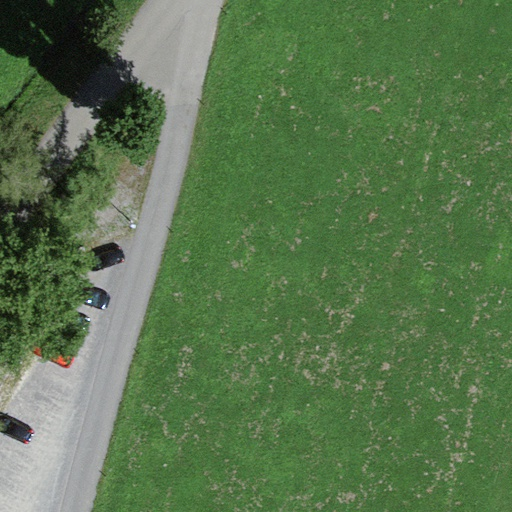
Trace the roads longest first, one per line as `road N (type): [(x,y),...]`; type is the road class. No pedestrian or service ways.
road 1 (track): [(75,511),(207,0)]
road 2 (residential): [(169,0),(0,224)]
